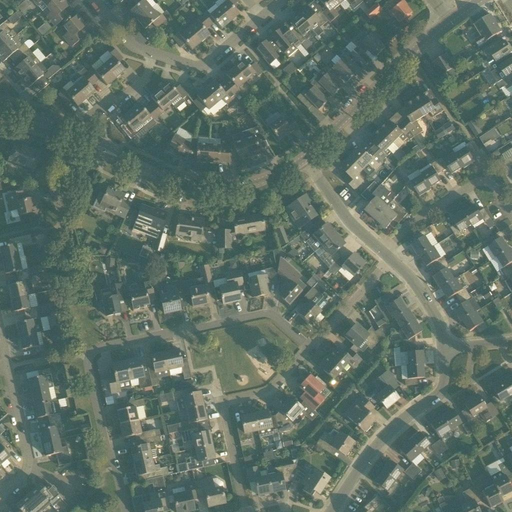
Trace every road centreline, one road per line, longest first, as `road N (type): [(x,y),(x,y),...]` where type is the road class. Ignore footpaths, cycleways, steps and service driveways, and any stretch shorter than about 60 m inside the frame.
road 1 (residential): [(124,511),(87,365),(95,351),(268,315),(308,349)]
road 2 (residential): [(0,112),(201,188),(260,181),(303,159)]
road 3 (residential): [(243,511),(222,413),(228,399),(270,390),(308,349)]
road 4 (residential): [(327,511),(398,421),(441,389),(443,347)]
road 5 (residential): [(303,159),(448,20)]
road 6 (residential): [(385,255),(401,233),(478,182),(490,184),(511,214)]
road 7 (residential): [(0,498),(22,477),(27,455),(6,370)]
road 8 (residential): [(385,255),(344,218),(303,159)]
road 9 (residential): [(147,55),(201,66),(255,21)]
road 10 (residential): [(308,349),(390,261)]
